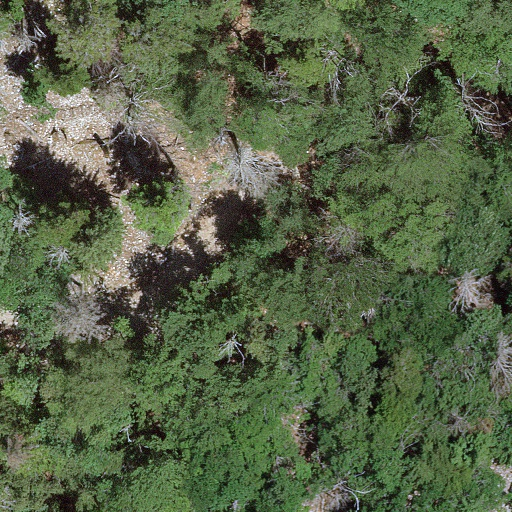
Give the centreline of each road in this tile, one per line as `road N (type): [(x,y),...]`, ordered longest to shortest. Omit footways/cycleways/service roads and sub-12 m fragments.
road 1 (track): [(413,0),(161,295)]
road 2 (track): [(0,303),(78,321),(124,316),(161,295)]
